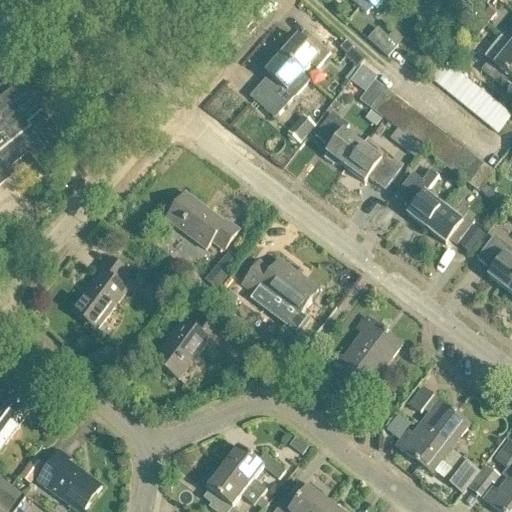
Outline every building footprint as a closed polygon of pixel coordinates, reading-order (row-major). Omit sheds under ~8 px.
[(377,13),(389,0),(348,0),(368,17),(374,10),(377,13)] [(490,13),(473,0),(465,0),(456,13),(476,28),(473,31),(474,32),(481,24),(490,13)] [(490,13),(481,24),(487,29),(496,17),(490,13)] [(481,24),(474,32),(481,37),(487,29),(481,24)] [(378,32),(368,43),(388,61),(406,42),(395,33),(388,41),(378,32)] [(298,40),(282,58),(304,78),(312,69),(317,73),(332,56),(312,38),(305,46),(298,40)] [(347,45),(341,52),(348,59),(354,53),(354,52),(347,45)] [(511,51),(497,71),(490,65),(483,73),(500,89),(508,80),(511,83),(511,51)] [(348,59),(346,61),(358,72),(366,64),(354,53),(348,59)] [(269,80),(251,101),(276,123),(311,84),(304,78),(282,58),(265,77),(269,80)] [(436,86),(450,69),(441,62),(427,79),(436,86)] [(445,93),(459,76),(450,69),(436,86),(445,93)] [(454,101),(468,83),(459,76),(445,93),(454,101)] [(468,83),(454,101),(463,108),(477,90),(468,83)] [(370,112),(386,92),(376,85),(360,105),(370,112)] [(471,115),(485,97),(477,90),(463,108),(471,115)] [(0,188),(12,179),(6,172),(27,156),(48,182),(72,162),(50,136),(49,136),(44,131),(37,124),(41,121),(16,91),(0,104),(0,188)] [(386,92),(370,112),(380,120),(396,100),(386,92)] [(480,122),(494,105),(485,97),(471,115),(480,122)] [(396,100),(380,120),(390,127),(405,107),(396,100)] [(489,129),(503,112),(494,105),(480,122),(489,129)] [(405,107),(390,127),(400,135),(415,115),(405,107)] [(511,118),(503,112),(489,129),(498,136),(511,119),(511,118)] [(415,115),(400,135),(407,140),(410,143),(425,123),(415,115)] [(350,130),(341,124),(334,118),(316,140),(332,152),(327,157),(328,158),(325,162),(334,169),(340,168),(346,173),(363,150),(345,136),(350,130)] [(304,120),(289,137),(301,147),(316,131),(304,120)] [(425,123),(410,143),(418,149),(420,151),(435,130),(425,123)] [(435,130),(420,151),(430,158),(445,138),(435,130)] [(445,138),(430,158),(440,166),(455,146),(445,138)] [(422,152),(420,151),(418,149),(410,143),(407,140),(400,150),(415,162),(422,152)] [(455,146),(440,166),(450,173),(465,153),(455,146)] [(382,164),(363,150),(346,173),(365,187),(370,181),(377,187),(394,165),(386,158),(382,164)] [(465,153),(450,173),(460,181),(475,161),(465,153)] [(475,161),(460,181),(470,189),(485,169),(475,161)] [(495,176),(485,169),(470,189),(479,196),(495,176)] [(427,199),(430,194),(440,181),(432,175),(424,185),(414,178),(396,201),(406,208),(406,209),(413,214),(408,220),(427,235),(445,212),(427,199)] [(226,256),(241,236),(228,227),(226,230),(187,200),(168,226),(207,256),(214,247),(226,256)] [(463,226),(445,212),(427,235),(447,250),(451,244),(458,249),(476,227),(467,220),(463,226)] [(511,291),(511,254),(494,240),(477,263),(493,276),(489,282),(508,297),(511,291)] [(229,257),(207,282),(218,291),(240,266),(229,257)] [(119,289),(128,278),(107,262),(98,275),(102,278),(73,315),(98,334),(127,295),(119,289)] [(259,269),(242,291),(254,300),(251,305),(297,338),(309,321),(304,318),(319,297),(280,267),(271,278),(259,269)] [(152,269),(148,275),(155,281),(160,275),(152,269)] [(222,293),(210,308),(222,317),(234,302),(222,293)] [(212,348),(221,336),(200,319),(190,332),(183,326),(152,365),(177,384),(207,345),(212,348)] [(356,352),(386,375),(403,352),(368,325),(359,337),(364,341),(356,352)] [(386,375),(356,352),(346,365),(341,360),(331,373),(367,400),(386,375)] [(452,455),(471,431),(424,394),(411,411),(422,420),(425,416),(431,420),(421,432),(452,455)] [(0,455),(29,416),(3,397),(0,401),(0,455)] [(442,468),(457,479),(451,488),(464,498),(481,477),(452,455),(421,432),(412,444),(407,440),(397,452),(433,480),(442,468)] [(511,450),(509,448),(497,463),(509,473),(503,482),(507,485),(511,488),(511,450)] [(222,473),(261,503),(268,495),(257,485),(265,474),(280,486),(287,476),(266,459),(259,468),(238,452),(222,473)] [(74,511),(86,511),(102,490),(69,467),(72,463),(60,454),(37,485),(74,511)] [(20,480),(31,488),(45,470),(34,462),(20,480)] [(492,488),(494,489),(500,482),(487,471),(481,479),(492,488)] [(261,503),(222,473),(207,492),(227,509),(224,511),(235,511),(244,501),(255,510),(261,503)] [(12,511),(23,498),(0,480),(0,507),(6,511),(12,511)] [(493,492),(484,505),(493,511),(511,511),(511,488),(507,485),(498,496),(493,492)] [(328,511),(332,507),(312,491),(296,511),(295,511),(287,505),(281,511),(328,511)] [(264,511),(268,507),(262,503),(257,509),(261,511),(264,511)]
